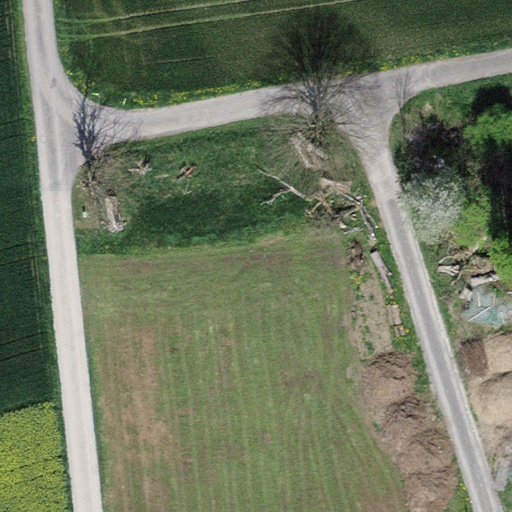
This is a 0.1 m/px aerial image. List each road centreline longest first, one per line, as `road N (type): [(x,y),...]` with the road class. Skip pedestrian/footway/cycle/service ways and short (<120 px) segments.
road 1 (unclassified): [(53,140),(511,69)]
road 2 (track): [(358,94),(488,511)]
road 3 (track): [(88,511),(53,140)]
road 4 (unclassified): [(53,140),(40,0)]
